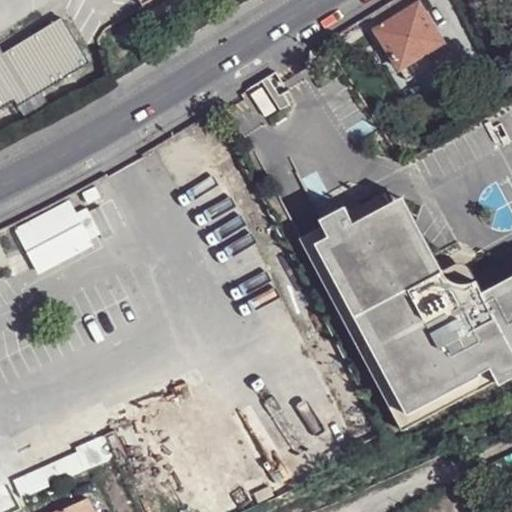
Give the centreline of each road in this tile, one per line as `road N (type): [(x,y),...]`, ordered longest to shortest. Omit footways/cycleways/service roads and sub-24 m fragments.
road 1 (tertiary): [(0,186),(325,0)]
road 2 (unknown): [(355,511),(511,439)]
